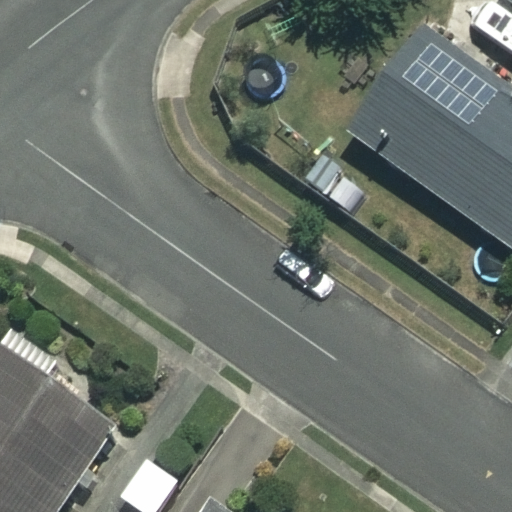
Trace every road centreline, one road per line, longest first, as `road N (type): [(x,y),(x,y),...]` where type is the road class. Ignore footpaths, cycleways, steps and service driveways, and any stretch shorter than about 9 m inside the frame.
road 1 (residential): [(511,484),(0,125)]
road 2 (residential): [(0,75),(95,0)]
